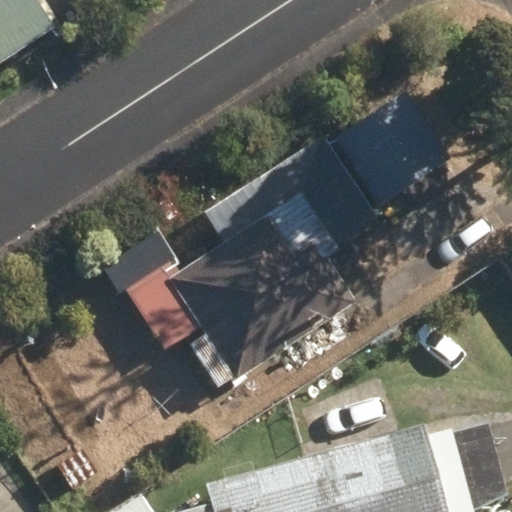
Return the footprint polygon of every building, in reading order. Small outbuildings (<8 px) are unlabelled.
[(57,23),(41,0),(0,0),(0,61),(53,26),(57,23)] [(41,0),(57,23),(53,26),(61,38),(119,0),(41,0)] [(443,157),(399,92),(333,139),(377,203),(443,157)] [(184,345),(218,394),(234,384),(237,388),(357,309),(328,266),(340,257),(302,202),(182,282),(171,265),(110,305),(127,327),(141,319),(167,356),(184,345)] [(148,217),(158,231),(177,217),(166,203),(148,217)] [(462,511),(443,440),(424,445),(422,436),(210,493),(214,511),(462,511)] [(60,471),(75,494),(98,478),(83,455),(60,471)] [(126,511),(147,511),(140,502),(126,511)]
